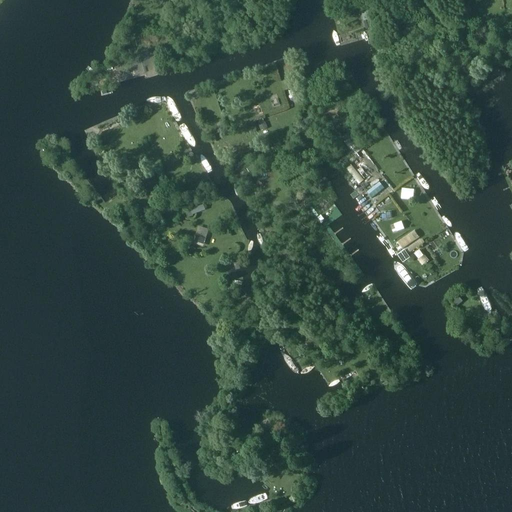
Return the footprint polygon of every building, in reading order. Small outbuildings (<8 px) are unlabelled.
[(264,123),(258,126),(261,132),(267,130),(264,123)] [(342,137),(356,154),(363,149),(349,132),(342,137)] [(363,180),(351,164),(347,167),(360,183),(363,180)] [(365,192),(370,199),(383,189),(378,183),(365,192)] [(414,189),(402,187),(401,199),(413,200),(414,189)] [(206,210),(203,204),(185,210),(187,218),(193,216),(193,214),(206,210)] [(353,243),(335,219),(325,227),(343,250),(353,243)] [(394,224),(397,232),(404,229),(402,221),(394,224)] [(203,246),(209,229),(198,226),(193,243),(203,246)] [(415,230),(397,242),(402,250),(420,237),(415,230)] [(422,238),(404,251),(406,255),(424,242),(422,238)] [(419,249),(414,253),(419,259),(424,255),(419,249)] [(452,300),(456,305),(462,301),(457,295),(452,300)] [(310,351),(315,342),(303,335),(302,336),(301,336),(296,344),(310,351)]
